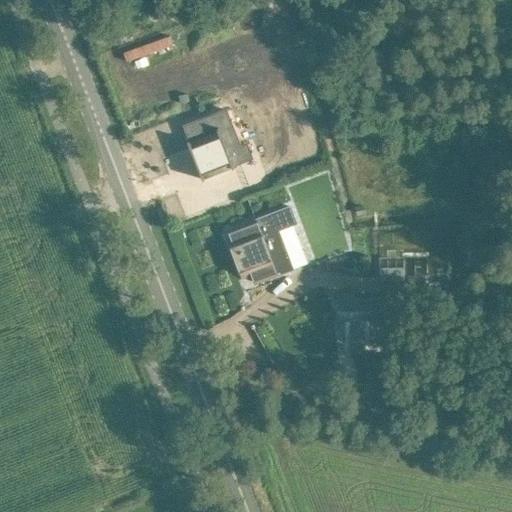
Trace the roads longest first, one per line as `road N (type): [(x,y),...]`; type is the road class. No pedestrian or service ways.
road 1 (tertiary): [(247,511),(50,0)]
road 2 (track): [(511,441),(196,376)]
